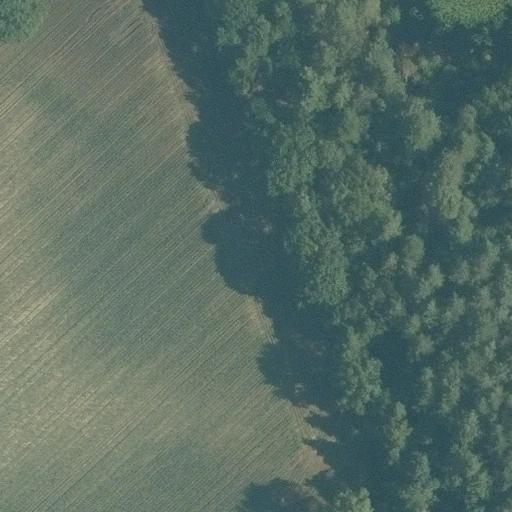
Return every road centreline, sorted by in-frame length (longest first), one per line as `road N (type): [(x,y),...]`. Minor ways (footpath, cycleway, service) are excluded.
road 1 (track): [(383,395),(246,0)]
road 2 (track): [(454,511),(383,395)]
